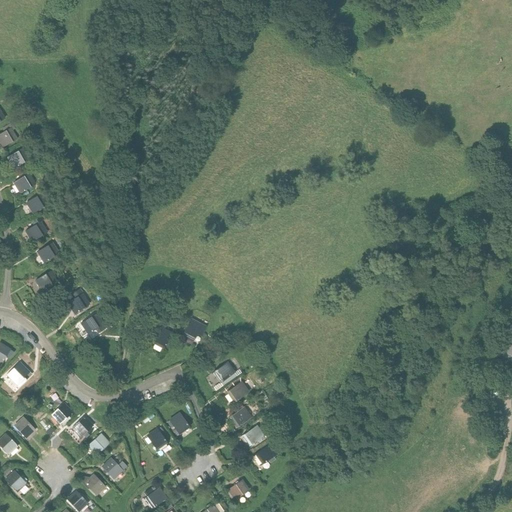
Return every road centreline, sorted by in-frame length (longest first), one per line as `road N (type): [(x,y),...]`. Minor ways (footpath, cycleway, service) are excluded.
road 1 (track): [(105,183),(136,289),(125,388),(142,482),(124,511)]
road 2 (residential): [(6,314),(36,329),(93,396),(126,397),(169,377),(186,381),(213,450),(202,476)]
road 3 (residential): [(6,314),(13,251),(0,191)]
